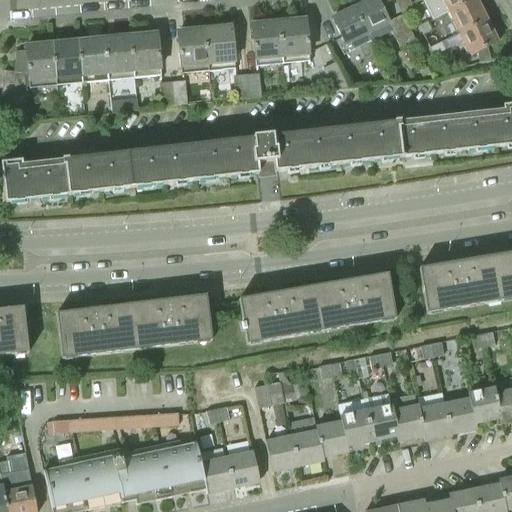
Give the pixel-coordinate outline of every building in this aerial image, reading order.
[(371,0),(353,9),(370,43),(391,33),(399,49),(415,41),(403,18),(402,16),(387,23),(375,0),(371,0)] [(394,0),(400,11),(411,5),(410,4),(408,0),(394,0)] [(420,0),(431,22),(442,17),(474,0),(420,0)] [(452,37),(486,22),(474,0),(442,17),(452,37)] [(402,16),(403,18),(415,12),(411,5),(400,11),(402,16)] [(349,53),(370,43),(353,9),(332,20),(346,48),(349,53)] [(309,63),(308,58),(305,21),(278,24),(282,65),(309,63)] [(467,55),(469,58),(497,44),(486,22),(452,37),(429,49),(433,57),(444,51),(445,52),(461,44),(467,55)] [(423,36),(431,32),(427,23),(419,27),(423,36)] [(256,68),(282,65),(278,24),(252,27),(256,68)] [(234,69),(234,65),(231,29),(204,31),(208,73),(234,69)] [(182,76),(208,73),(204,31),(178,34),(182,76)] [(160,77),(160,72),(156,37),(130,39),(134,80),(160,77)] [(108,82),(134,80),(130,39),(104,42),(108,82)] [(82,85),(108,82),(104,42),(78,44),(82,85)] [(56,87),(82,85),(78,44),(52,47),(56,87)] [(14,73),(4,72),(3,87),(27,89),(56,87),(52,47),(26,49),(26,52),(16,53),(14,73)] [(332,92),(348,91),(335,64),(322,70),(332,92)] [(235,101),(248,100),(245,76),(236,77),(235,72),(232,73),(235,101)] [(248,100),(261,98),(259,75),(245,76),(248,100)] [(174,107),(188,106),(184,82),(172,83),(174,107)] [(161,109),(174,107),(172,83),(159,84),(161,109)] [(27,89),(3,87),(2,97),(25,100),(27,89)] [(25,100),(2,97),(1,109),(24,111),(25,100)] [(22,166),(22,161),(0,163),(0,167),(1,174),(5,204),(257,175),(257,174),(274,172),(274,173),(511,146),(511,105),(503,107),(503,111),(400,123),(400,121),(393,122),(394,124),(272,137),(272,136),(252,138),(252,140),(68,161),(68,159),(62,160),(62,161),(22,166)] [(24,111),(1,109),(0,113),(0,123),(9,122),(24,120),(24,111)] [(24,120),(9,122),(10,132),(24,131),(23,122),(24,120)] [(501,303),(511,300),(511,253),(493,257),(501,303)] [(426,315),(501,303),(493,257),(418,269),(426,315)] [(321,333),(359,327),(395,320),(387,275),(313,288),(321,333)] [(246,346),(321,333),(313,288),(238,301),(246,346)] [(137,352),(211,342),(206,296),(131,306),(137,352)] [(61,361),(137,352),(131,306),(56,315),(61,361)] [(0,357),(28,354),(23,308),(0,310),(0,357)] [(484,349),(494,347),(492,333),(481,335),(484,349)] [(473,351),(484,349),(481,335),(471,338),(473,351)] [(433,359),(444,357),(441,344),(430,346),(433,359)] [(423,361),(433,359),(430,346),(420,348),(423,361)] [(382,369),(393,367),(390,353),(379,355),(382,369)] [(371,371),(382,369),(379,355),(369,358),(371,371)] [(331,379),(342,377),(339,364),(329,366),(331,379)] [(321,381),(331,379),(329,366),(318,368),(321,381)] [(271,407),(284,404),(280,383),(266,386),(271,407)] [(258,410),(271,407),(266,386),(253,389),(258,410)] [(502,426),(495,394),(494,388),(467,394),(468,399),(475,431),(476,431),(475,426),(499,421),(500,426),(502,426)] [(502,426),(511,423),(511,389),(495,394),(502,426)] [(449,437),(475,431),(468,399),(442,404),(449,437)] [(426,441),(449,437),(442,404),(419,409),(426,441)] [(371,443),(396,438),(393,411),(392,406),(365,411),(371,443)] [(424,442),(426,441),(419,409),(418,406),(393,411),(396,438),(397,443),(423,438),(424,442)] [(219,424),(229,421),(226,408),(216,410),(219,424)] [(208,426),(219,424),(216,410),(205,413),(208,426)] [(347,448),(371,443),(365,411),(339,417),(340,422),(347,448)] [(165,414),(166,426),(178,425),(177,413),(165,414)] [(165,414),(152,415),(153,427),(166,426),(165,414)] [(152,415),(140,416),(141,428),(153,427),(152,415)] [(140,416),(127,417),(128,429),(141,428),(140,416)] [(127,417),(115,418),(116,430),(128,429),(127,417)] [(115,418),(102,419),(103,431),(116,430),(115,418)] [(90,419),(77,420),(78,433),(91,432),(90,419)] [(102,419),(90,419),(91,432),(103,431),(102,419)] [(77,420),(65,421),(66,434),(78,433),(77,420)] [(66,434),(65,421),(52,422),(53,435),(66,434)] [(348,454),(347,448),(340,422),(314,427),(315,431),(322,459),(348,454)] [(323,463),(322,459),(315,431),(290,436),(297,468),(323,463)] [(271,474),(297,468),(290,436),(264,442),(271,474)] [(208,495),(201,463),(197,443),(114,461),(113,457),(43,472),(51,511),(83,511),(87,511),(104,508),(121,504),(135,501),(136,506),(137,506),(137,505),(155,501),(155,502),(172,498),(171,498),(189,494),(205,491),(206,495),(208,495)] [(226,458),(233,489),(259,483),(252,452),(226,458)] [(208,495),(233,489),(226,458),(201,463),(208,495)] [(0,471),(0,476),(7,511),(36,511),(30,480),(12,483),(10,470),(0,471)] [(511,511),(511,478),(498,481),(499,485),(503,511),(511,511)] [(477,511),(503,511),(499,485),(473,490),(477,511)] [(452,511),(477,511),(473,490),(449,495),(452,511)] [(452,511),(449,495),(448,495),(449,501),(425,506),(424,501),(422,502),(424,511),(452,511)] [(424,511),(422,502),(396,507),(396,511),(424,511)]
